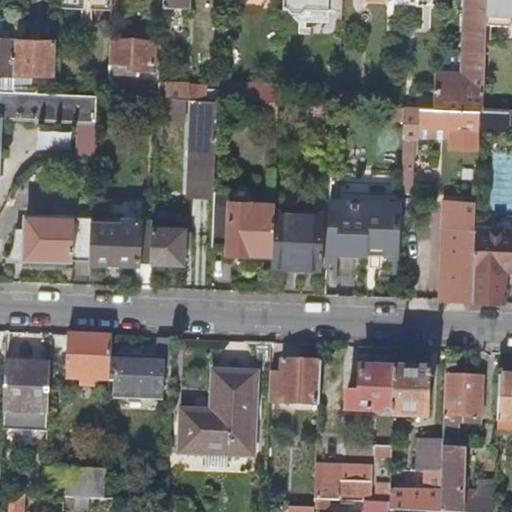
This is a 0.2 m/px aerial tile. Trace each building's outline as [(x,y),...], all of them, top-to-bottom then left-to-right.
[(282,0),(282,9),(288,10),(329,11),(329,0),(282,0)] [(480,112),(483,111),(487,25),(487,0),(466,0),(463,85),(456,85),(455,90),(434,89),(433,110),(480,112)] [(511,0),(487,0),(487,25),(511,26),(511,0)] [(329,24),(329,11),(288,10),(299,22),(329,24)] [(0,91),(14,92),(16,38),(0,37),(0,91)] [(56,40),(16,38),(14,92),(38,93),(38,86),(29,86),(29,75),(54,76),(56,40)] [(155,44),(111,42),(110,73),(125,74),(125,65),(154,66),(155,44)] [(109,96),(159,98),(160,84),(109,82),(109,96)] [(168,82),(167,96),(187,97),(188,82),(168,82)] [(278,93),(219,90),(219,100),(278,103),(278,93)] [(0,91),(0,115),(97,120),(98,96),(59,93),(38,93),(14,92),(0,91)] [(360,94),(339,93),(339,105),(360,106),(360,94)] [(360,94),(360,106),(379,107),(383,107),(384,95),(360,94)] [(186,120),(187,99),(159,98),(158,119),(186,120)] [(214,199),(215,190),(218,114),(219,100),(193,99),(189,198),(214,199)] [(314,115),(333,116),(333,105),(314,104),(314,115)] [(404,108),(383,107),(379,107),(378,123),(404,124),(404,108)] [(450,147),(478,148),(479,131),(480,112),(433,110),(404,108),(404,124),(401,192),(409,193),(410,166),(414,166),(415,140),(420,136),(421,127),(451,129),(451,137),(450,147)] [(483,111),(480,112),(479,131),(509,132),(510,113),(483,111)] [(421,127),(420,136),(451,137),(451,129),(421,127)] [(215,190),(214,199),(212,246),(227,246),(227,253),(272,255),(274,204),(229,202),(230,191),(215,190)] [(350,202),(329,201),(327,253),(367,254),(367,250),(381,251),(381,255),(392,255),(391,280),(398,280),(401,204),(360,202),(360,200),(350,199),(350,202)] [(444,202),(441,300),(472,302),(475,229),(476,203),(444,202)] [(280,213),(277,268),(321,270),(323,233),(321,233),(322,215),(280,213)] [(9,257),(90,260),(92,218),(25,215),(25,228),(17,227),(16,242),(9,257)] [(151,288),(152,263),(154,228),(154,221),(92,218),(90,260),(137,262),(136,287),(151,288)] [(186,229),(154,228),(152,263),(184,264),(186,229)] [(511,270),(511,230),(475,229),(472,302),(504,303),(505,270),(511,270)] [(111,357),(111,337),(68,335),(66,380),(82,381),(82,388),(94,388),(95,381),(110,382),(111,357)] [(164,368),(170,368),(171,339),(157,339),(156,368),(149,367),(149,359),(111,357),(110,382),(114,382),(114,396),(148,397),(148,389),(163,390),(164,368)] [(282,374),(270,373),(269,403),(319,405),(320,362),(283,360),(282,374)] [(4,413),(49,415),(51,367),(6,365),(4,413)] [(383,409),(393,409),(395,370),(361,368),(360,392),(349,392),(348,411),(383,412),(383,409)] [(395,370),(393,409),(393,417),(427,419),(429,371),(395,370)] [(229,456),(229,458),(255,459),(258,373),(213,371),(212,411),(182,409),(180,454),(229,456)] [(447,417),(444,417),(443,442),(443,443),(459,444),(460,428),(459,428),(459,418),(481,419),(482,378),(448,376),(447,417)] [(511,377),(500,377),(498,431),(511,431),(511,377)] [(427,472),(442,473),(443,449),(443,443),(443,442),(419,441),(417,472),(427,472)] [(391,459),(392,448),(377,448),(377,458),(391,459)] [(440,511),(493,511),(495,482),(464,480),(465,450),(443,449),(442,473),(440,511)] [(315,501),(329,501),(340,502),(340,498),(370,499),(371,484),(340,482),(341,467),(316,466),(315,501)] [(372,468),(341,467),(340,482),(371,484),(372,468)] [(46,497),(65,498),(90,499),(105,499),(106,470),(47,468),(46,497)] [(440,511),(442,473),(427,472),(426,493),(390,492),(389,504),(389,511),(401,511),(440,511)] [(389,504),(390,492),(390,487),(376,486),(375,503),(389,504)] [(25,511),(26,497),(9,496),(8,511),(25,511)] [(328,511),(329,501),(315,501),(315,506),(314,511),(328,511)] [(389,511),(389,504),(375,503),(365,503),(364,511),(389,511)]
